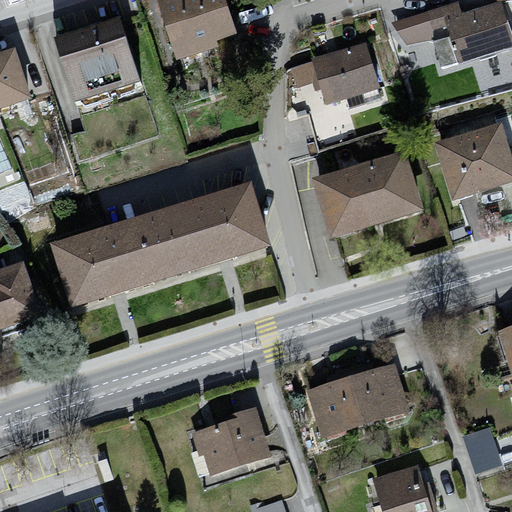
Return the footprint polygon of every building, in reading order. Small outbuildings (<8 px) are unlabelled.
[(178,0),(149,9),(167,68),(230,48),(215,0),(178,0)] [(452,5),(389,23),(398,53),(442,40),(451,71),(510,54),(496,8),(456,20),(452,5)] [(112,23),(48,43),(68,109),(133,89),(112,23)] [(357,50),(308,65),(321,108),(370,92),(357,50)] [(5,57),(0,59),(0,113),(23,105),(5,57)] [(429,150),(447,210),(508,193),(491,132),(429,150)] [(397,163),(309,189),(325,244),(413,219),(397,163)] [(236,194),(43,255),(62,315),(255,253),(236,194)] [(0,336),(34,325),(16,268),(0,273),(0,336)] [(511,327),(496,333),(511,386),(511,327)] [(390,367),(303,392),(318,444),(405,419),(390,367)] [(194,433),(210,479),(270,458),(254,413),(194,433)] [(426,511),(414,471),(370,484),(378,511),(426,511)] [(286,511),(281,494),(252,503),(254,511),(286,511)]
